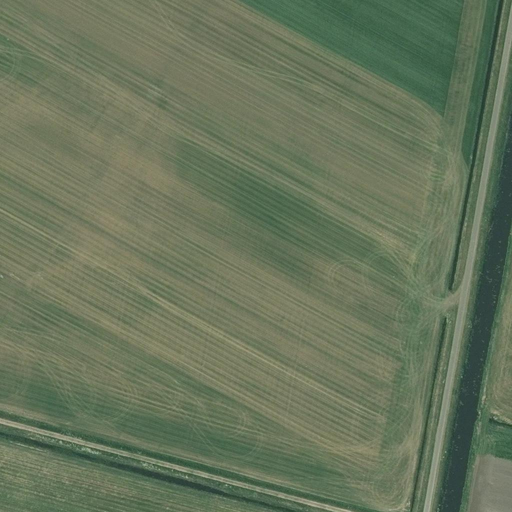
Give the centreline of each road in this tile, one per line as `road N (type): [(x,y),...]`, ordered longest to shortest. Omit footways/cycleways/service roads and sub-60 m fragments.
road 1 (unclassified): [(511,16),(425,511)]
road 2 (track): [(0,422),(346,511)]
